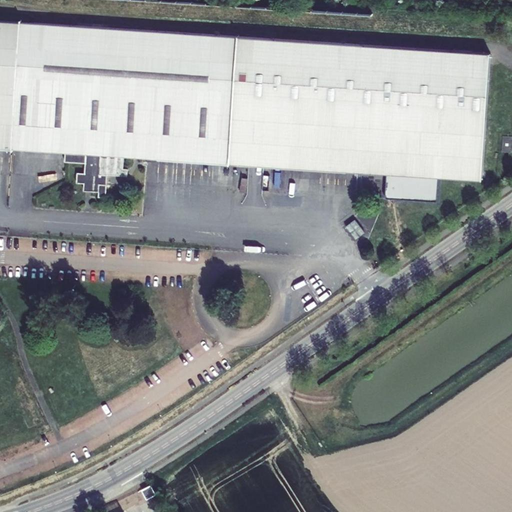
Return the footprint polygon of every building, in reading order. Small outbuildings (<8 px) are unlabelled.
[(0,147),(13,149),(21,21),(0,19),(0,147)] [(66,152),(125,156),(387,173),(439,176),(482,179),(491,52),(21,21),(13,149),(66,152)] [(86,161),(86,172),(78,172),(78,182),(85,182),(84,190),(99,190),(99,195),(106,196),(108,173),(127,175),(128,167),(124,167),(125,156),(66,152),(66,160),(86,161)] [(439,176),(387,173),(385,198),(438,201),(439,176)] [(360,237),(363,235),(367,232),(360,221),(353,227),(360,237)] [(351,227),(343,234),(350,244),(358,238),(351,227)]
